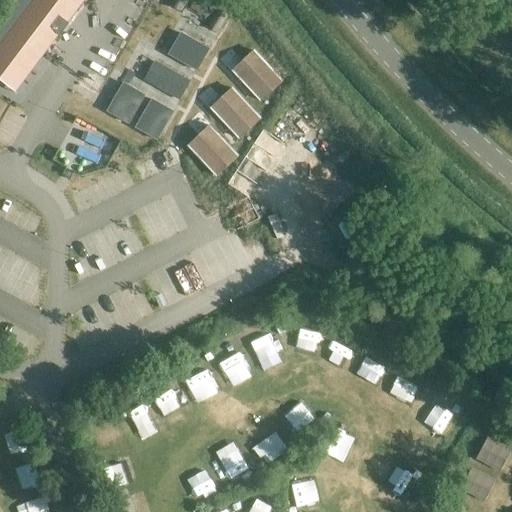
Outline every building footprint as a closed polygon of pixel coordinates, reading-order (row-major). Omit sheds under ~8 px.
[(15,42),(0,61),(0,76),(15,88),(42,52),(44,53),(57,35),(59,36),(60,35),(58,34),(66,24),(67,25),(68,24),(67,22),(83,0),(32,0),(11,29),(21,36),(16,43),(15,42)] [(173,0),(171,5),(181,11),(186,0),(173,0)] [(198,0),(195,0),(190,9),(206,18),(212,8),(198,0)] [(216,11),(207,27),(218,32),(226,16),(216,11)] [(180,33),(168,55),(195,71),(208,49),(180,33)] [(154,62),(144,79),(179,100),(189,82),(154,62)] [(123,83),(106,112),(128,125),(145,96),(123,83)] [(151,100),(135,128),(157,141),(173,112),(151,100)]
